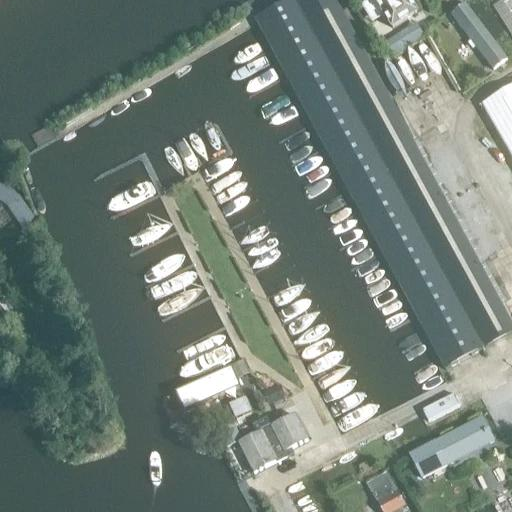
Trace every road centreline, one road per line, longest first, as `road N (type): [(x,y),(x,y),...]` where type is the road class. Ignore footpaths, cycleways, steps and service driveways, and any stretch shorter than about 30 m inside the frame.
road 1 (unclassified): [(511,351),(461,388),(275,485)]
road 2 (unclassified): [(510,71),(475,101),(461,130),(511,239)]
